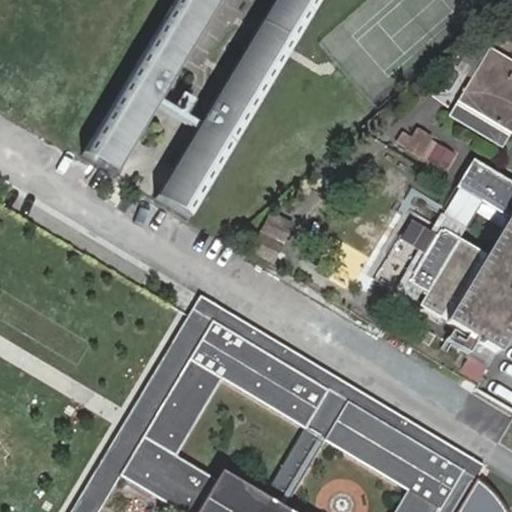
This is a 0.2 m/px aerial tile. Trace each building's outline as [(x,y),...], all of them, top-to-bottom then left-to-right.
[(208,0),(170,0),(76,158),(75,159),(109,179),(115,169),(109,165),(208,0)] [(115,169),(215,0),(208,0),(109,165),(115,169)] [(181,222),(314,0),(277,0),(160,196),(154,192),(148,203),(181,222)] [(269,0),(154,192),(160,196),(277,0),(269,0)] [(511,64),(489,51),(462,95),(464,97),(453,113),(496,140),(507,122),(509,123),(511,118),(511,64)] [(409,144),(448,169),(460,150),(420,126),(409,144)] [(511,177),(471,152),(437,207),(463,223),(479,197),(507,214),(483,253),(456,237),(451,234),(416,213),(377,278),(413,301),(421,287),(426,291),(419,304),(443,320),(477,340),(495,351),(497,352),(511,326),(511,177)] [(281,250),(290,232),(271,223),(262,242),(281,250)] [(271,270),(280,251),(262,243),(253,261),(271,270)] [(419,304),(426,291),(421,287),(413,301),(419,304)] [(489,511),(481,500),(488,494),(472,480),(482,464),(197,294),(188,309),(68,511),(489,511)] [(406,334),(428,346),(433,336),(413,323),(406,334)] [(485,366),(495,351),(477,340),(460,369),(471,376),(479,362),(485,366)] [(478,379),(485,366),(479,362),(471,376),(478,379)]
